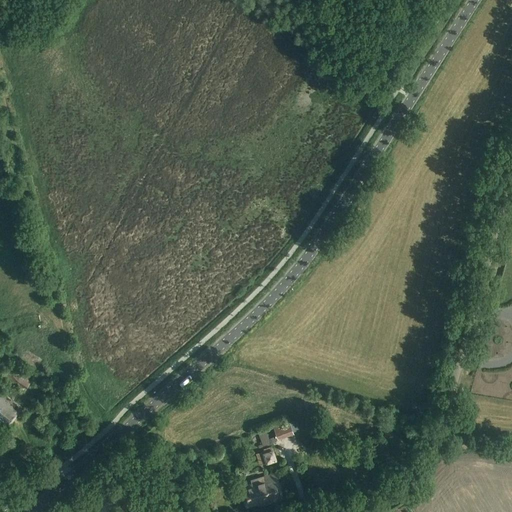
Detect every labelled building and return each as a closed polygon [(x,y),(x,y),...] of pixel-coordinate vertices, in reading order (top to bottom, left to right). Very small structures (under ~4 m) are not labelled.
[(8,361),(0,374),(26,390),(34,377),(8,361)] [(0,422),(6,428),(22,407),(0,390),(0,422)] [(32,401),(24,418),(34,423),(35,421),(40,424),(39,425),(49,429),(47,432),(66,440),(74,421),(60,415),(60,414),(47,408),(47,410),(42,408),(43,406),(32,401)] [(273,426),(278,437),(293,431),(289,421),(273,426)] [(256,430),(263,446),(270,443),(264,427),(256,430)] [(283,498),(276,473),(264,476),(264,477),(252,481),(253,484),(242,487),(247,506),(259,503),(259,505),(283,498)]
